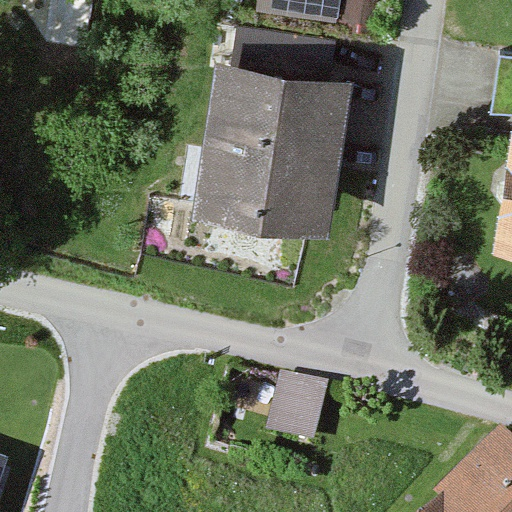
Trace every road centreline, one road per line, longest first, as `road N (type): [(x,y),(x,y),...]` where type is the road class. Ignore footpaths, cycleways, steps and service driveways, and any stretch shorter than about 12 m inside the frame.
road 1 (residential): [(363,355),(0,276)]
road 2 (residential): [(423,0),(363,355)]
road 3 (residential): [(511,419),(363,355)]
